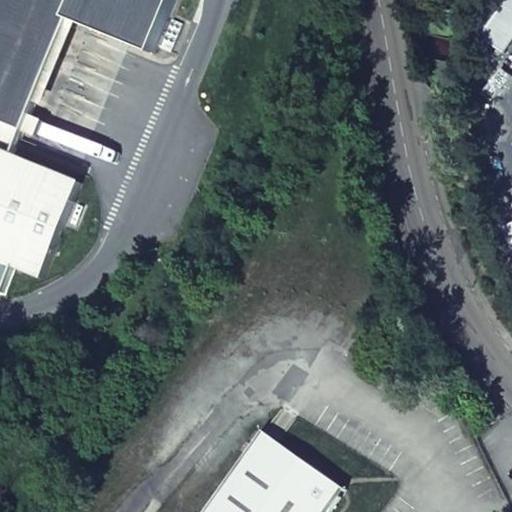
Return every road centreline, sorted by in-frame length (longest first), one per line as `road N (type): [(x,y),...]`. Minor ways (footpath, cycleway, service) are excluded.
road 1 (unknown): [(0,338),(39,333),(84,311),(114,279),(228,0)]
road 2 (residential): [(381,0),(433,271),(463,330),(511,386)]
